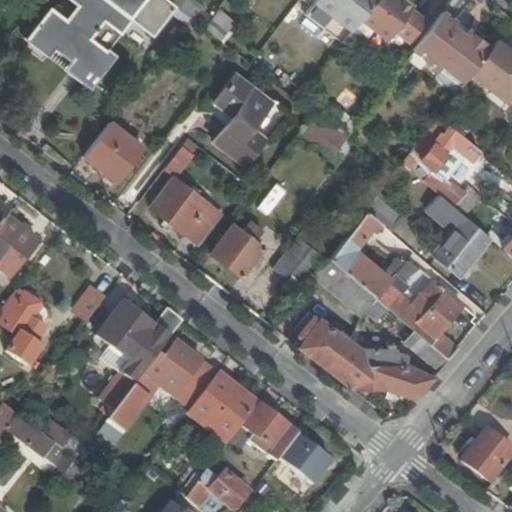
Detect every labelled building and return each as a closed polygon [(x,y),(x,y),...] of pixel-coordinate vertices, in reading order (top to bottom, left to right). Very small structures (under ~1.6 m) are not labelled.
[(51,48),(71,63),(90,38),(102,22),(114,7),(119,0),(117,0),(113,5),(105,0),(68,0),(76,5),(64,20),(48,8),(24,39),(46,56),(51,48)] [(151,35),(173,6),(166,1),(165,0),(119,0),(114,7),(102,22),(119,35),(130,19),(151,35)] [(189,18),(203,29),(212,17),(204,10),(206,8),(195,0),(167,0),(166,1),(173,6),(189,18)] [(317,0),(354,28),(357,23),(359,21),(375,0),(317,0)] [(375,0),(359,21),(386,42),(395,31),(407,41),(423,21),(410,10),(412,7),(402,0),(375,0)] [(443,10),(413,49),(424,59),(423,61),(437,71),(441,66),(463,83),(469,75),(491,46),(463,24),(462,25),(459,29),(449,22),(452,18),(443,10)] [(224,19),(218,14),(208,26),(215,32),(224,19)] [(462,25),(452,18),(449,22),(459,29),(462,25)] [(90,38),(71,63),(93,80),(113,53),(106,48),(105,49),(90,38)] [(511,51),(509,49),(496,40),(491,46),(469,75),(506,104),(511,96),(511,51)] [(230,73),(209,101),(229,115),(210,140),(243,166),(263,139),(250,129),(269,103),(230,73)] [(328,102),(317,116),(344,137),(364,113),(354,105),(346,116),(328,102)] [(313,116),(301,131),(338,160),(351,144),(313,116)] [(422,136),(401,163),(423,181),(437,194),(463,216),(472,206),(476,201),(477,199),(465,188),(459,193),(432,169),(451,144),(462,154),(466,149),(473,155),(477,150),(438,118),(424,137),(422,136)] [(140,145),(109,122),(82,157),(104,174),(115,183),(133,159),(142,147),(140,145)] [(183,136),(165,166),(179,175),(198,144),(183,136)] [(392,174),(383,167),(365,191),(374,198),(376,196),(392,174)] [(149,208),(164,220),(168,223),(196,245),(219,214),(172,178),(149,208)] [(256,207),(267,215),(286,190),(275,182),(256,207)] [(432,254),(458,276),(489,239),(463,216),(437,194),(425,210),(451,231),(432,254)] [(376,196),(374,198),(364,211),(381,226),(386,230),(399,215),(376,196)] [(0,225),(7,217),(8,214),(0,208),(0,225)] [(381,226),(364,211),(344,236),(328,257),(328,258),(372,296),(387,279),(352,249),(365,232),(365,231),(370,225),(377,230),(381,226)] [(0,225),(0,269),(10,278),(38,241),(7,217),(0,225)] [(231,224),(208,254),(240,278),(253,260),(257,263),(262,257),(258,254),(262,248),(253,242),(261,232),(248,221),(240,232),(231,224)] [(328,257),(344,236),(333,226),(327,234),(310,221),(273,268),(300,290),(326,255),(328,257)] [(511,235),(500,249),(511,259),(511,235)] [(384,307),(372,296),(328,258),(313,277),(361,316),(365,312),(377,321),(387,309),(384,307)] [(391,274),(387,279),(372,296),(384,307),(387,309),(445,360),(455,347),(438,330),(460,305),(442,289),(441,291),(437,288),(428,298),(432,302),(429,305),(418,295),(410,305),(391,289),(399,281),(391,274)] [(17,291),(0,311),(0,326),(15,337),(4,353),(26,368),(38,349),(34,346),(44,330),(30,320),(34,313),(37,315),(42,309),(25,297),(17,291)] [(130,319),(134,314),(120,303),(116,308),(130,319)] [(71,343),(94,313),(85,306),(62,335),(71,343)] [(182,322),(169,313),(156,331),(134,314),(130,319),(116,308),(104,324),(110,329),(101,341),(108,347),(129,363),(111,386),(124,396),(157,354),(182,322)] [(301,341),(297,347),(327,370),(350,387),(387,389),(412,397),(430,377),(403,365),(405,354),(393,352),(394,350),(391,349),(391,345),(385,344),(384,350),(358,349),(318,319),(317,320),(311,315),(295,336),(301,341)] [(95,336),(101,341),(110,329),(104,324),(95,336)] [(436,370),(445,360),(413,332),(404,343),(436,370)] [(172,398),(200,362),(174,343),(163,359),(157,354),(124,396),(94,436),(110,447),(156,387),(172,398)] [(217,374),(200,362),(172,398),(189,411),(217,374)] [(189,411),(186,414),(208,431),(212,426),(230,440),(240,427),(257,405),(217,374),(189,411)] [(0,408),(0,435),(5,430),(15,416),(2,406),(0,408)] [(240,427),(230,440),(228,443),(240,452),(248,442),(275,463),(297,435),(260,407),(242,429),(240,427)] [(51,466),(63,452),(48,441),(15,416),(5,430),(51,466)] [(63,452),(67,456),(75,461),(83,450),(57,430),(48,441),(63,452)] [(458,461),(486,483),(511,452),(483,430),(458,461)] [(275,463),(273,465),(298,485),(322,455),(297,435),(275,463)] [(53,474),(61,479),(75,461),(67,456),(53,474)] [(75,461),(61,479),(73,488),(87,471),(75,461)] [(203,476),(184,500),(198,511),(212,511),(221,503),(232,511),(247,493),(223,473),(213,485),(203,476)] [(121,498),(112,490),(102,504),(111,511),(121,498)]
